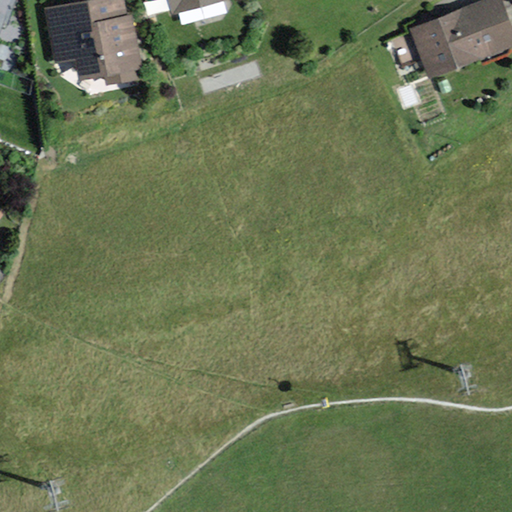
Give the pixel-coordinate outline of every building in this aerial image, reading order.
[(0,0),(0,24),(10,27),(19,0),(18,0),(0,0)] [(142,73),(127,0),(108,0),(47,12),(58,66),(75,63),(79,85),(142,73)] [(174,0),(179,19),(235,5),(233,0),(174,0)] [(511,46),(511,36),(497,0),(491,0),(411,33),(430,80),(511,46)] [(0,223),(9,209),(0,202),(0,223)]
